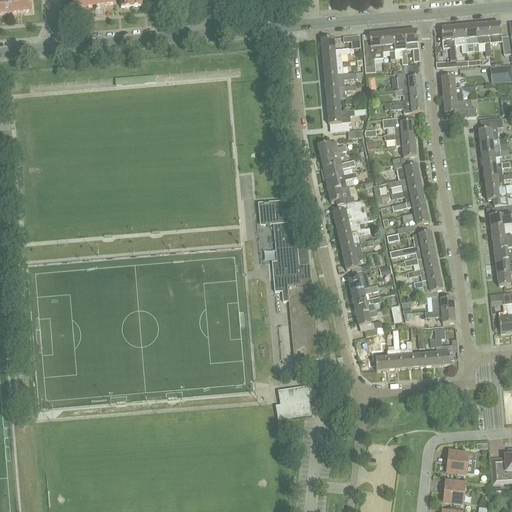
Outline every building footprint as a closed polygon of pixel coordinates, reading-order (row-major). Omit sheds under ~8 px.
[(0,0),(0,16),(10,15),(8,0),(5,0),(3,0),(0,0)] [(8,0),(10,15),(21,14),(19,0),(8,0)] [(19,0),(21,14),(32,13),(30,0),(19,0)] [(71,0),(72,10),(83,9),(82,0),(71,0)] [(82,0),(83,9),(94,8),(93,0),(82,0)] [(120,0),(120,3),(119,3),(120,8),(121,8),(121,9),(132,8),(131,0),(120,0)] [(131,0),(132,8),(142,7),(142,6),(143,6),(143,1),(142,1),(141,0),(131,0)] [(500,25),(488,26),(490,45),(502,44),(504,57),(511,56),(509,38),(502,39),(502,37),(500,31),(500,25)] [(476,27),(478,47),(484,46),(485,58),(491,57),(490,45),(488,26),(476,27)] [(476,27),(464,28),(466,44),(467,46),(472,46),(473,54),(479,54),(478,47),(476,27)] [(464,28),(452,29),(454,48),(461,47),(462,55),(467,55),(467,46),(466,44),(464,28)] [(452,29),(441,30),(442,43),(443,51),(450,51),(450,63),(446,63),(446,70),(450,70),(456,69),(454,48),(452,29)] [(418,45),(417,33),(404,34),(406,52),(413,51),(413,59),(414,64),(419,64),(418,51),(417,45),(418,45)] [(404,34),(392,35),(395,53),(395,58),(402,58),(402,67),(408,66),(406,52),(404,34)] [(395,58),(395,53),(392,35),(380,36),(382,54),(389,54),(390,62),(390,63),(392,65),(395,65),(395,58)] [(382,54),(380,36),(369,37),(369,42),(362,43),(363,49),(363,56),(365,74),(365,76),(375,75),(374,61),(383,60),(382,54)] [(360,48),(359,38),(343,39),(344,43),(344,44),(351,44),(352,51),(360,50),(360,48)] [(334,53),(334,50),(333,40),(321,41),(322,54),(334,53)] [(346,52),(334,53),(322,54),(323,66),(342,64),(341,57),(349,56),(349,55),(353,55),(353,51),(346,52)] [(347,64),(342,64),(323,66),(324,78),(343,76),(343,69),(350,68),(354,67),(353,64),(347,64)] [(511,77),(511,67),(490,69),(492,86),(511,83),(511,77)] [(157,75),(117,78),(118,86),(158,83),(157,75)] [(348,76),(343,76),(324,78),(326,90),(344,89),(343,82),(356,81),(356,75),(348,76)] [(408,80),(404,80),(404,75),(397,76),(398,92),(422,90),(421,79),(408,80)] [(442,92),(455,91),(454,82),(454,78),(441,79),(442,92)] [(366,80),(368,95),(376,94),(375,79),(366,80)] [(349,88),(344,89),(326,90),(327,103),(339,101),(344,101),(343,94),(352,93),(351,88),(349,88)] [(475,89),(455,91),(442,92),(444,105),(456,103),(462,103),(461,96),(475,94),(475,89)] [(422,90),(398,92),(394,93),(394,98),(403,97),(404,104),(423,102),(422,90)] [(511,97),(500,99),(502,117),(511,116),(511,97)] [(340,114),(339,101),(327,103),(328,115),(340,114)] [(423,102),(404,104),(385,105),(386,112),(402,111),(402,116),(424,114),(423,102)] [(462,103),(456,103),(444,105),(445,116),(450,116),(450,121),(460,121),(460,120),(468,120),(476,119),(476,110),(465,111),(465,102),(462,103)] [(328,115),(329,127),(339,126),(339,132),(347,131),(347,126),(349,125),(348,118),(353,118),(353,113),(340,114),(328,115)] [(414,135),(413,123),(410,123),(410,120),(382,122),(383,131),(394,130),(394,137),(395,137),(401,136),(414,135)] [(480,145),(492,143),(498,142),(497,131),(503,130),(501,120),(480,123),(481,132),(478,132),(480,145)] [(347,133),(348,140),(362,139),(361,131),(347,133)] [(401,136),(395,137),(394,137),(384,138),(385,143),(395,142),(396,149),(402,148),(415,147),(414,135),(401,136)] [(506,141),(498,142),(492,143),(480,145),(481,156),(494,155),(500,154),(499,147),(507,146),(506,141)] [(318,147),(320,159),(342,154),(346,153),(345,147),(337,149),(336,143),(318,147)] [(375,143),(366,144),(367,152),(376,151),(375,143)] [(416,159),(415,147),(402,148),(403,160),(392,162),(393,167),(401,166),(409,164),(409,160),(416,159)] [(508,153),(500,154),(494,155),(481,156),(483,168),(495,166),(494,159),(508,158),(508,153)] [(344,159),(342,154),(320,159),(323,170),(342,166),(341,160),(344,159)] [(324,183),(326,182),(340,179),(338,172),(351,169),(355,168),(354,163),(349,164),(342,166),(323,170),(324,175),(322,175),(324,183)] [(419,179),(416,167),(414,168),(413,166),(412,165),(410,165),(409,164),(401,166),(393,167),(394,172),(397,171),(398,177),(399,183),(419,179)] [(484,180),(497,178),(503,177),(502,171),(510,170),(509,165),(495,166),(483,168),(484,180)] [(352,176),(340,179),(326,182),(328,193),(347,189),(345,183),(357,180),(356,175),(352,176)] [(511,176),(503,177),(497,178),(484,180),(486,191),(503,189),(505,189),(504,182),(511,181),(511,176)] [(421,190),(419,179),(399,183),(387,185),(388,191),(402,188),(403,194),(421,190)] [(510,188),(505,189),(503,189),(486,191),(487,203),(492,202),(493,210),(494,210),(500,209),(511,207),(511,200),(508,201),(507,201),(506,193),(511,192),(510,188)] [(355,205),(353,199),(349,200),(347,189),(328,193),(331,205),(336,204),(337,209),(355,205)] [(392,203),(403,201),(404,200),(405,206),(424,202),(421,190),(403,194),(391,197),(392,203)] [(424,202),(405,206),(392,208),(393,213),(413,210),(413,211),(414,216),(426,214),(424,202)] [(266,226),(273,225),(276,248),(277,248),(278,264),(273,264),(275,294),(282,293),(284,304),(289,303),(294,364),(319,361),(310,267),(309,267),(298,268),(296,251),(293,223),(295,223),(294,203),(264,206),(263,206),(260,209),(261,223),(264,226),(266,226)] [(333,210),(334,215),(333,215),(336,227),(367,219),(366,216),(362,217),(360,208),(364,207),(363,203),(355,205),(337,209),(333,210)] [(511,207),(500,209),(494,210),(495,217),(489,218),(490,225),(488,225),(489,230),(491,230),(503,228),(511,227),(510,216),(511,215),(511,207)] [(429,225),(426,214),(414,216),(402,218),(403,225),(409,224),(409,222),(415,221),(417,228),(429,225)] [(336,227),(339,238),(361,233),(359,226),(368,224),(367,219),(336,227)] [(414,227),(397,230),(398,236),(415,232),(414,227)] [(492,242),(505,240),(511,239),(510,234),(511,233),(511,227),(503,228),(491,230),(492,242)] [(365,232),(361,233),(339,238),(341,250),(359,246),(358,238),(370,235),(369,231),(365,232)] [(433,246),(430,234),(416,238),(413,238),(415,250),(433,246)] [(398,236),(387,238),(388,245),(399,242),(398,236)] [(511,239),(505,240),(492,242),(494,253),(506,252),(511,250),(511,239)] [(367,244),(359,246),(341,250),(344,261),(362,257),(360,250),(373,247),(372,245),(374,244),(373,243),(367,244)] [(435,258),(433,246),(415,250),(390,255),(391,261),(415,256),(417,261),(435,258)] [(308,250),(296,251),(298,268),(309,267),(308,250)] [(511,250),(506,252),(494,253),(495,265),(508,263),(511,262),(511,250)] [(357,275),(370,272),(369,267),(359,269),(357,263),(365,261),(364,257),(362,257),(344,261),(347,273),(356,270),(357,275)] [(418,265),(419,273),(438,269),(435,258),(417,261),(404,264),(405,268),(418,265)] [(497,277),(509,275),(509,269),(511,268),(511,262),(508,263),(495,265),(497,277)] [(390,268),(380,270),(379,270),(381,278),(392,276),(390,268)] [(440,281),(438,269),(419,273),(408,275),(409,279),(420,277),(422,284),(440,281)] [(371,277),(370,272),(357,275),(352,276),(352,277),(354,277),(355,281),(349,282),(351,294),(369,290),(367,280),(372,279),(371,277)] [(511,287),(509,275),(497,277),(498,288),(511,287)] [(440,281),(422,284),(414,285),(415,290),(422,289),(424,295),(425,295),(426,300),(429,300),(438,299),(437,293),(442,292),(440,281)] [(377,289),(369,290),(351,294),(354,306),(366,303),(365,296),(378,293),(377,289)] [(494,297),(489,297),(490,304),(495,304),(502,303),(503,307),(505,307),(507,320),(499,321),(498,321),(500,336),(509,335),(511,334),(511,310),(511,306),(510,295),(494,297)] [(373,306),(380,305),(380,304),(380,302),(379,300),(366,303),(354,306),(357,317),(375,313),(373,306)] [(431,302),(432,314),(454,312),(453,300),(444,301),(439,301),(431,302)] [(411,304),(402,306),(403,316),(411,315),(410,309),(412,309),(411,304)] [(398,325),(401,324),(398,308),(391,310),(394,325),(398,325)] [(455,325),(454,312),(432,314),(425,315),(425,320),(441,320),(441,326),(451,325),(455,325)] [(364,328),(366,333),(376,330),(383,329),(381,323),(371,325),(370,319),(378,317),(377,313),(375,313),(357,317),(359,329),(364,328)] [(366,333),(364,333),(365,340),(378,337),(376,330),(366,333)] [(388,360),(389,372),(401,371),(400,359),(398,330),(395,330),(395,333),(392,333),(394,353),(388,354),(388,360)] [(435,332),(436,342),(437,350),(437,356),(438,368),(450,367),(449,355),(452,355),(451,348),(448,348),(441,349),(440,342),(445,341),(444,331),(440,331),(435,332)] [(426,369),(438,368),(437,356),(425,357),(426,369)] [(414,370),(426,369),(425,357),(413,358),(414,370)] [(401,371),(414,370),(413,358),(400,359),(401,371)] [(376,373),(389,372),(388,360),(375,361),(376,373)] [(312,417),(309,403),(319,402),(316,387),(278,393),(280,407),(275,408),(278,423),(312,417)] [(449,453),(448,464),(447,474),(457,475),(457,477),(464,478),(465,476),(466,476),(467,463),(473,463),(474,456),(468,455),(449,453)] [(499,472),(493,473),(494,485),(511,484),(511,476),(511,457),(510,458),(509,458),(505,458),(505,461),(498,462),(499,472)] [(465,485),(447,483),(446,483),(444,504),(454,505),(454,507),(461,508),(461,506),(463,506),(465,485)]
